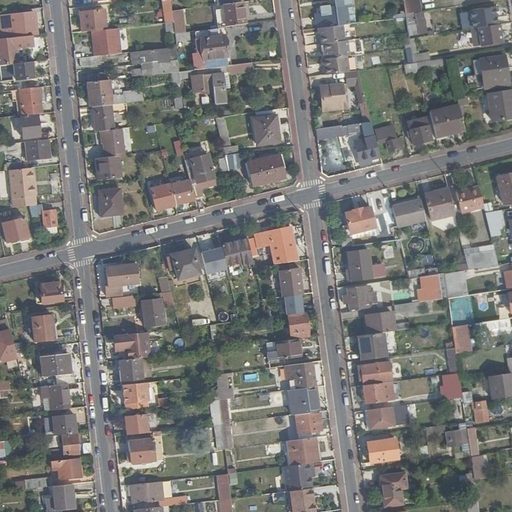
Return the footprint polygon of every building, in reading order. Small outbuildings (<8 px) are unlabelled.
[(162,0),(165,24),(174,23),(173,12),(172,10),(171,0),(162,0)] [(344,25),(349,24),(346,6),(353,5),(352,0),(333,0),(334,5),(328,6),(328,5),(319,6),(320,12),(313,13),(315,29),(317,29),(320,28),(321,28),(342,25),(344,25)] [(402,0),(405,14),(415,12),(422,11),(420,0),(402,0)] [(226,27),(245,24),(243,3),(233,4),(224,5),(226,27)] [(91,32),(106,30),(104,10),(79,13),(82,33),(91,32)] [(175,33),(182,32),(180,11),(173,12),(174,23),(175,33)] [(405,16),(406,24),(412,23),(413,35),(419,34),(419,36),(422,35),(422,34),(427,33),(423,12),(415,14),(415,12),(405,14),(405,16)] [(0,39),(33,36),(37,35),(35,13),(0,17),(2,30),(0,30),(0,39)] [(501,42),(499,24),(470,29),(473,46),(501,42)] [(345,41),(342,25),(321,28),(320,28),(322,44),(323,44),(325,43),(345,41)] [(224,67),(229,67),(224,27),(194,31),(198,56),(193,57),(195,72),(210,69),(224,67)] [(101,56),(120,54),(118,29),(106,30),(91,32),(94,57),(101,56)] [(176,34),(178,47),(191,45),(189,32),(176,34)] [(0,39),(0,65),(13,64),(19,64),(17,49),(34,47),(33,36),(0,39)] [(425,61),(431,60),(429,51),(417,53),(414,37),(409,38),(413,62),(417,62),(425,61)] [(347,40),(345,41),(325,43),(327,59),(347,56),(349,56),(347,40)] [(152,72),(175,68),(179,68),(178,59),(171,60),(169,49),(151,52),(151,50),(135,52),(136,60),(150,58),(152,72)] [(509,84),(504,55),(473,60),(475,74),(482,73),(484,88),(509,84)] [(102,65),(101,56),(94,57),(80,59),(81,68),(102,65)] [(344,72),(349,72),(347,56),(327,59),(325,59),(324,59),(327,75),(344,72)] [(449,66),(447,58),(431,60),(425,61),(427,69),(430,69),(449,66)] [(417,62),(420,73),(431,71),(430,69),(427,69),(425,61),(417,62)] [(34,80),(32,62),(19,64),(13,64),(15,82),(34,80)] [(413,62),(406,64),(407,74),(420,73),(417,62),(413,62)] [(225,74),(224,67),(210,69),(211,76),(193,78),(195,93),(214,90),(216,104),(227,103),(223,74),(225,74)] [(372,123),(358,70),(351,71),(349,72),(344,72),(348,86),(356,84),(366,124),(371,123),(372,123)] [(174,86),(182,85),(180,74),(176,74),(172,75),(174,86)] [(91,108),(94,107),(125,104),(144,102),(143,93),(112,96),(110,81),(88,83),(91,108)] [(340,98),(340,94),(339,84),(320,86),(323,110),(342,108),(341,101),(345,101),(345,98),(340,98)] [(464,87),(465,95),(473,94),(471,86),(464,87)] [(19,90),(22,117),(42,114),(39,88),(19,90)] [(511,89),(487,93),(492,120),(511,117),(511,89)] [(456,98),(458,105),(467,104),(466,97),(456,98)] [(94,107),(97,132),(100,131),(114,130),(112,114),(126,112),(125,104),(94,107)] [(435,138),(464,131),(458,105),(429,112),(435,138)] [(381,122),(391,121),(389,111),(380,112),(381,122)] [(20,118),(23,139),(40,137),(38,116),(20,118)] [(253,119),(257,144),(279,142),(276,116),(253,119)] [(409,131),(428,126),(426,117),(407,122),(409,131)] [(230,148),(223,118),(215,119),(223,149),(230,148)] [(360,161),(380,156),(375,136),(374,136),(371,123),(366,124),(362,124),(364,132),(365,138),(355,141),(360,161)] [(362,124),(340,127),(341,137),(362,134),(362,132),(364,132),(362,124)] [(377,136),(394,131),(393,125),(386,127),(386,128),(376,130),(377,136)] [(432,140),(428,126),(409,131),(412,145),(432,140)] [(117,157),(125,156),(122,129),(114,130),(100,131),(101,146),(103,145),(105,158),(117,157)] [(399,149),(394,131),(377,136),(379,143),(386,141),(389,152),(399,149)] [(48,140),(26,142),(28,161),(50,159),(49,152),(52,152),(51,146),(48,146),(48,140)] [(15,144),(0,145),(0,152),(16,151),(15,144)] [(238,146),(230,148),(223,149),(224,155),(224,156),(239,154),(238,146)] [(228,171),(229,173),(243,169),(240,154),(239,154),(224,156),(228,171)] [(224,156),(224,155),(217,157),(221,173),(228,171),(224,156)] [(248,163),(254,186),(285,179),(279,155),(248,163)] [(105,158),(95,159),(97,180),(119,177),(117,157),(105,158)] [(188,172),(190,181),(194,198),(203,196),(201,190),(211,187),(209,180),(214,179),(209,158),(198,161),(200,169),(188,172)] [(31,169),(10,171),(14,209),(29,207),(35,206),(31,169)] [(511,172),(498,177),(505,203),(511,201),(511,172)] [(51,174),(33,176),(35,194),(53,192),(51,174)] [(176,205),(195,201),(194,198),(190,181),(171,185),(176,205)] [(155,211),(175,206),(169,184),(150,189),(155,211)] [(484,206),(479,187),(458,192),(463,211),(484,206)] [(97,192),(100,217),(122,215),(119,189),(97,192)] [(455,214),(449,190),(426,196),(433,220),(455,214)] [(426,221),(421,201),(391,208),(391,209),(395,225),(396,227),(426,221)] [(35,206),(29,207),(32,219),(39,218),(39,216),(43,215),(43,211),(42,205),(36,206),(35,206)] [(345,235),(371,228),(366,208),(358,209),(357,208),(348,211),(348,212),(340,214),(345,235)] [(43,211),(43,215),(45,229),(57,228),(55,210),(43,211)] [(503,221),(501,211),(486,214),(492,236),(500,235),(499,228),(502,227),(501,221),(503,221)] [(16,241),(17,244),(30,241),(25,219),(1,224),(6,244),(16,241)] [(273,265),(299,261),(292,226),(254,233),(257,248),(270,246),(273,265)] [(244,266),(254,263),(251,249),(247,236),(239,238),(240,241),(222,246),(224,254),(227,267),(243,262),(244,266)] [(341,239),(342,248),(351,247),(351,238),(341,239)] [(385,250),(387,267),(399,266),(397,248),(385,250)] [(200,274),(194,250),(167,257),(170,270),(175,269),(178,280),(200,274)] [(383,265),(371,266),(369,251),(348,254),(351,271),(347,272),(348,281),(384,277),(383,265)] [(494,251),(465,255),(470,270),(499,265),(494,251)] [(106,287),(107,295),(122,294),(121,286),(127,286),(126,281),(132,280),(130,266),(107,268),(109,286),(106,287)] [(300,268),(279,271),(283,298),(303,295),(300,268)] [(407,271),(409,279),(423,277),(424,277),(423,269),(407,271)] [(463,297),(460,272),(445,274),(448,299),(463,297)] [(442,300),(439,275),(424,277),(423,277),(425,287),(419,288),(421,303),(442,300)] [(170,293),(171,293),(167,277),(157,279),(161,294),(170,293)] [(409,279),(389,282),(389,284),(385,284),(386,288),(390,288),(390,292),(411,289),(409,279)] [(40,285),(42,304),(63,302),(62,293),(66,292),(65,286),(61,286),(61,283),(40,285)] [(344,297),(345,305),(350,304),(351,311),(372,308),(372,305),(375,304),(373,290),(369,290),(369,287),(348,290),(349,297),(344,297)] [(172,301),(170,293),(161,294),(158,294),(159,298),(165,297),(165,301),(172,301)] [(474,298),(478,318),(485,317),(480,296),(474,298)] [(122,298),(112,299),(113,308),(123,307),(122,298)] [(164,325),(161,301),(147,302),(147,306),(145,306),(147,317),(144,318),(145,327),(164,325)] [(411,304),(395,306),(396,315),(412,313),(411,304)] [(384,333),(409,329),(409,325),(394,327),(392,313),(367,316),(369,335),(384,333)] [(299,339),(309,337),(305,314),(288,317),(291,340),(299,339)] [(52,316),(31,318),(33,341),(54,339),(52,316)] [(10,332),(8,321),(0,322),(0,332),(0,334),(0,363),(8,361),(17,359),(15,351),(10,332)] [(211,331),(213,351),(219,350),(217,330),(226,329),(226,324),(210,326),(211,331)] [(466,325),(452,327),(455,349),(456,353),(470,351),(466,325)] [(272,343),(285,341),(284,332),(282,331),(271,332),(272,343)] [(141,359),(150,358),(147,333),(118,336),(119,345),(126,344),(126,350),(128,360),(141,359)] [(387,357),(384,333),(369,335),(359,336),(362,361),(387,357)] [(302,357),(299,339),(291,340),(285,341),(272,343),(266,343),(268,361),(302,357)] [(456,353),(455,349),(447,350),(451,375),(459,374),(456,353)] [(27,370),(22,350),(16,351),(21,371),(27,370)] [(57,386),(68,385),(73,384),(72,374),(68,374),(66,355),(39,358),(41,378),(56,376),(57,386)] [(214,357),(216,375),(224,374),(222,356),(214,357)] [(9,364),(15,390),(24,389),(17,359),(8,361),(9,364)] [(120,361),(123,386),(144,383),(141,359),(128,360),(120,361)] [(295,390),(316,387),(312,362),(287,366),(289,380),(294,380),(295,390)] [(363,385),(392,381),(389,362),(360,366),(363,385)] [(511,396),(511,376),(511,373),(490,376),(494,399),(511,396)] [(219,400),(227,399),(234,398),(233,389),(228,389),(227,374),(224,374),(216,375),(219,400)] [(447,383),(460,381),(459,374),(451,375),(446,375),(447,383)] [(178,387),(177,379),(153,382),(154,390),(178,387)] [(395,400),(393,382),(383,384),(385,401),(395,400)] [(10,383),(0,383),(0,391),(8,391),(10,391),(10,383)] [(144,383),(123,386),(125,405),(149,402),(147,383),(144,383)] [(385,401),(383,384),(364,386),(366,404),(372,403),(385,401)] [(52,386),(54,411),(70,410),(68,385),(57,386),(52,386)] [(319,412),(316,387),(295,390),(290,391),(293,415),(295,415),(319,412)] [(461,394),(464,403),(472,401),(470,392),(461,394)] [(222,425),(229,424),(227,399),(219,400),(222,425)] [(464,420),(461,400),(456,401),(458,421),(464,420)] [(488,418),(485,401),(477,402),(480,420),(488,418)] [(409,424),(407,405),(392,407),(386,408),(373,410),(367,410),(370,429),(395,426),(409,424)] [(321,431),(319,412),(295,415),(298,434),(321,431)] [(128,435),(148,433),(146,415),(126,417),(128,435)] [(56,437),(79,434),(76,416),(53,418),(56,437)] [(467,429),(466,423),(457,424),(458,431),(460,446),(461,452),(470,451),(467,429)] [(225,450),(232,449),(229,424),(222,425),(225,450)] [(219,450),(225,450),(222,425),(216,425),(219,450)] [(479,455),(475,428),(468,429),(472,456),(479,455)] [(460,446),(458,431),(448,433),(449,448),(460,446)] [(385,442),(384,434),(366,436),(367,444),(385,442)] [(78,435),(62,437),(65,457),(80,455),(78,435)] [(132,464),(137,463),(137,467),(150,466),(149,462),(156,461),(153,439),(128,442),(129,452),(126,452),(127,463),(131,463),(132,464)] [(288,466),(318,462),(315,439),(285,443),(288,466)] [(388,462),(396,460),(394,440),(385,442),(388,462)] [(388,462),(385,442),(367,444),(370,464),(388,462)] [(82,479),(80,459),(59,462),(60,470),(61,469),(62,481),(71,480),(72,480),(82,479)] [(60,470),(59,462),(50,463),(51,471),(60,470)] [(315,472),(314,464),(285,468),(289,492),(310,489),(314,488),(312,478),(311,473),(315,472)] [(381,477),(385,509),(403,506),(401,490),(404,490),(407,490),(405,474),(402,474),(381,477)] [(232,500),(228,475),(221,476),(224,501),(232,500)] [(253,478),(236,480),(238,495),(255,493),(253,478)] [(26,490),(52,487),(51,479),(25,482),(26,490)] [(197,488),(217,486),(217,479),(196,481),(197,488)] [(154,502),(152,483),(131,485),(133,504),(154,502)] [(55,511),(75,510),(73,485),(71,485),(59,487),(53,487),(55,511)] [(313,511),(310,489),(289,492),(287,492),(289,511),(313,511)] [(162,507),(174,506),(174,499),(159,500),(160,508),(162,507)] [(466,511),(479,511),(478,503),(465,504),(466,511)]
